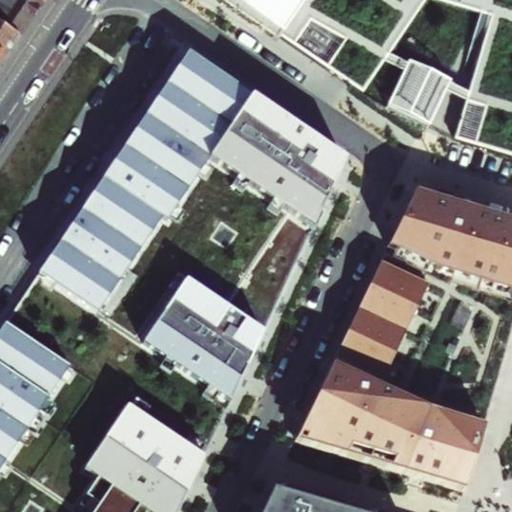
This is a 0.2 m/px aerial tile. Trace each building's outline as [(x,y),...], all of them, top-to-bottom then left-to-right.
[(0,0),(0,24),(18,37),(42,1),(42,0),(0,0)] [(511,157),(511,0),(229,0),(365,92),(426,0),(433,0),(492,18),(455,140),(511,157)] [(18,37),(0,24),(0,53),(4,57),(11,46),(18,37)] [(339,154),(188,54),(38,276),(97,316),(209,159),(311,227),(339,154)] [(464,493),(511,326),(511,220),(413,190),(295,442),(464,493)] [(227,404),(261,332),(184,281),(141,345),(227,404)] [(0,475),(71,370),(5,325),(0,331),(0,475)] [(175,511),(203,455),(127,404),(83,471),(108,488),(91,511),(175,511)] [(346,511),(273,490),(261,511),(346,511)]
